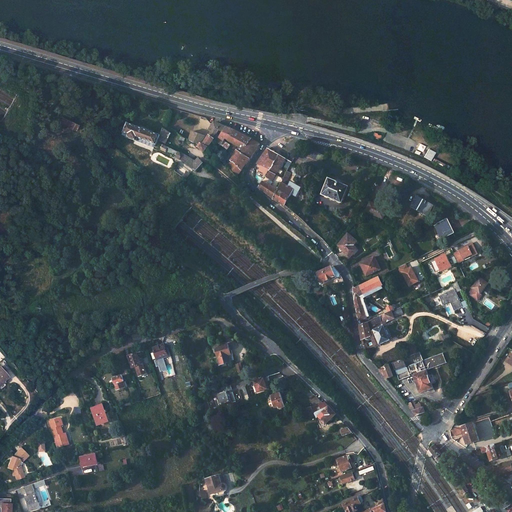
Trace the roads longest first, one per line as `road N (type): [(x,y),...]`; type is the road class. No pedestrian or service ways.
road 1 (residential): [(274,350),(208,320),(101,353),(0,444)]
road 2 (primary): [(0,49),(276,127)]
road 3 (primary): [(276,127),(423,173),(494,220)]
road 4 (residential): [(335,261),(347,277),(361,356),(432,434)]
road 5 (residential): [(274,350),(225,300),(278,274),(335,261)]
road 6 (residential): [(276,127),(253,161),(252,186),(335,261)]
road 7 (residential): [(384,481),(380,462),(340,411),(274,350)]
road 8 (unclassified): [(432,434),(511,316)]
